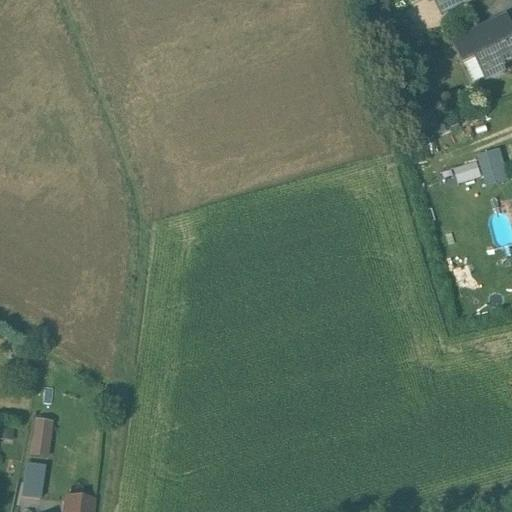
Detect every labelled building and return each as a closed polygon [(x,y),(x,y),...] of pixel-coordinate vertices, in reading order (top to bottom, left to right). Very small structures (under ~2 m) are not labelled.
[(432,0),(441,18),(477,1),(476,0),(432,0)] [(511,35),(505,21),(454,45),(464,66),(477,60),(486,79),(501,72),(499,67),(511,61),(511,35)] [(498,147),(475,153),(484,186),(508,179),(498,147)] [(25,453),(45,457),(51,420),(32,416),(25,453)] [(43,468),(26,466),(21,497),(39,500),(43,468)] [(89,511),(91,500),(64,497),(62,511),(89,511)]
